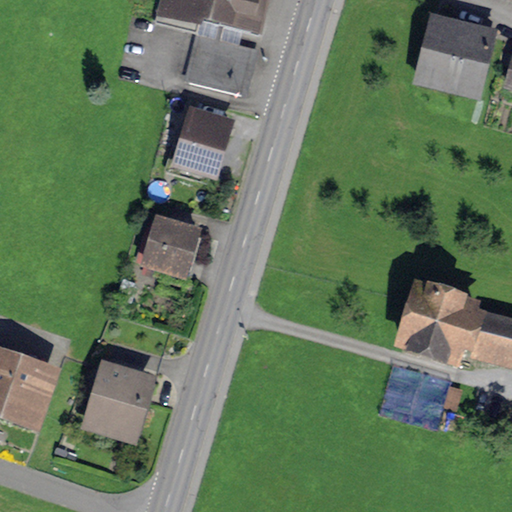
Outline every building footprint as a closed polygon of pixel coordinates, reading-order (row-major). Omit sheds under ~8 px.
[(259,34),(268,0),(166,0),(161,19),(198,29),(201,18),(259,34)] [(434,22),(420,79),(476,92),(490,35),(434,22)] [(202,39),(192,81),(244,94),(254,52),(202,39)] [(174,165),(216,177),(231,124),(189,112),(174,165)] [(138,266),(183,279),(196,234),(151,222),(138,266)] [(457,310),(462,292),(426,283),(421,300),(407,296),(393,345),(464,364),(478,316),(457,310)] [(511,367),(511,318),(484,311),(472,358),(511,367)] [(48,373),(0,357),(0,424),(28,434),(48,373)] [(97,370),(79,429),(123,443),(142,383),(97,370)]
